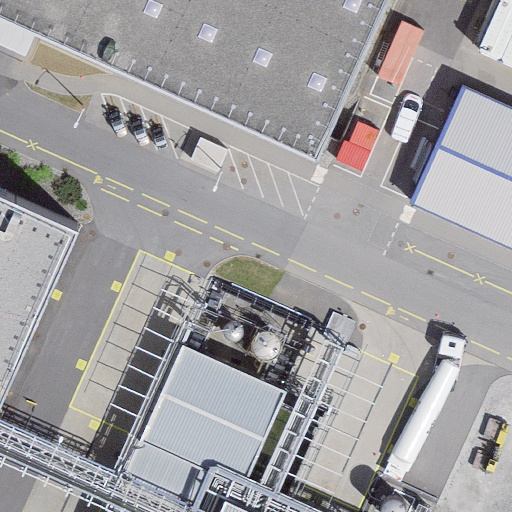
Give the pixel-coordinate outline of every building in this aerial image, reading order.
[(0,0),(0,13),(314,153),(382,0),(0,0)] [(511,0),(496,0),(481,37),(511,49),(511,0)] [(511,241),(511,106),(462,85),(412,197),(511,241)] [(0,392),(78,219),(0,184),(0,392)] [(216,511),(259,511),(224,496),(216,511)]
